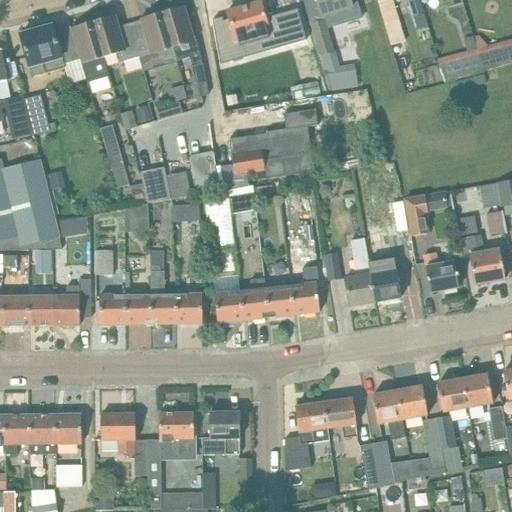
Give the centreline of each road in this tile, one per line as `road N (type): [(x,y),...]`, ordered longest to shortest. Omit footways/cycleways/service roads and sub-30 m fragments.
road 1 (residential): [(0,368),(268,363)]
road 2 (residential): [(268,363),(511,319)]
road 3 (residential): [(268,363),(271,511)]
